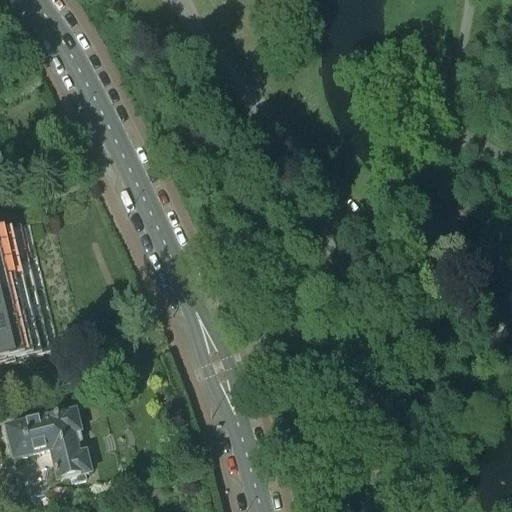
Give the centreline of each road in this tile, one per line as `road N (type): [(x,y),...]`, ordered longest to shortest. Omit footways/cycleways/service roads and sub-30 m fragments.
road 1 (secondary): [(260,511),(197,316),(81,76),(31,0)]
road 2 (track): [(352,219),(395,275),(404,313),(443,390),(455,402),(479,402),(489,371),(457,326),(405,281)]
road 3 (track): [(352,219),(388,201),(435,150),(470,0)]
road 4 (track): [(352,219),(191,25)]
road 5 (track): [(396,511),(372,474),(333,360),(287,327)]
road 6 (track): [(287,327),(304,277),(352,219)]
